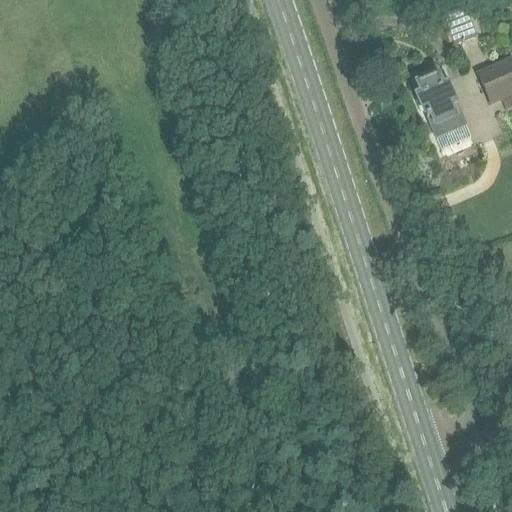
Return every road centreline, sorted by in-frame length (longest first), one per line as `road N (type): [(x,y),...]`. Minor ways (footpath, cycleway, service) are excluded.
road 1 (unclassified): [(430,463),(488,443),(326,0)]
road 2 (primary): [(430,463),(277,0)]
